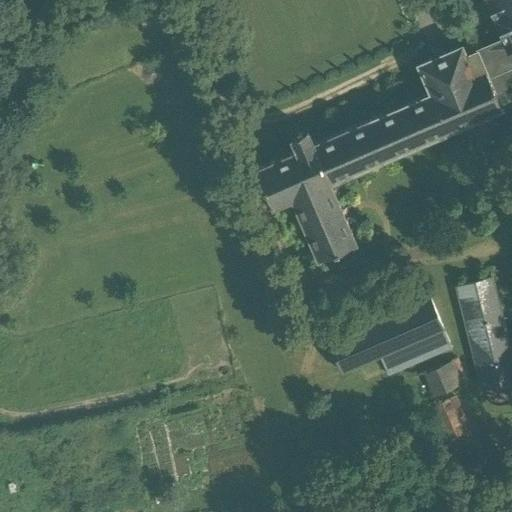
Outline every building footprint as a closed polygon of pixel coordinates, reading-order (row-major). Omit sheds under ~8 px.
[(511,0),(482,0),(496,31),(474,40),(495,91),(505,87),(501,78),(511,73),(511,0)] [(502,108),(495,91),(474,40),(449,51),(448,50),(447,50),(444,45),(431,50),(434,56),(432,56),(433,57),(419,63),(431,92),(314,142),(308,129),(292,136),(298,150),(257,168),(273,205),(293,196),(320,256),(358,240),(332,181),(502,108)] [(511,349),(494,277),(457,288),(481,389),(511,382),(511,349)] [(431,295),(328,340),(342,374),(380,357),(389,376),(453,349),(431,295)] [(456,396),(429,408),(443,441),(470,429),(456,396)]
